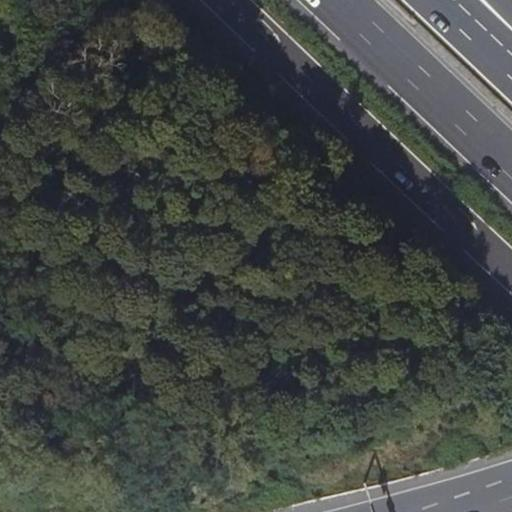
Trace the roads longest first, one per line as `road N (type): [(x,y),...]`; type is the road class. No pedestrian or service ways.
road 1 (motorway): [(220,0),(511,270)]
road 2 (motorway): [(345,0),(511,158)]
